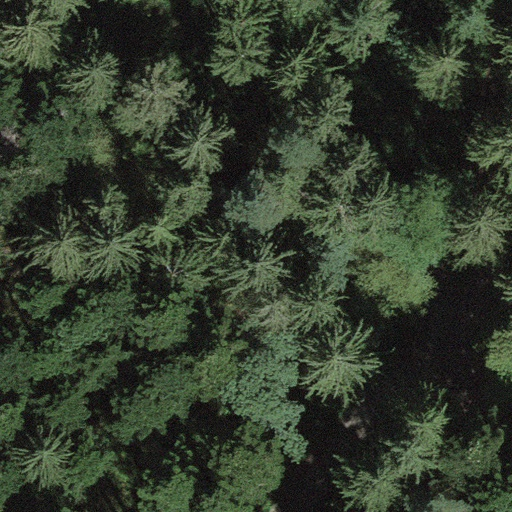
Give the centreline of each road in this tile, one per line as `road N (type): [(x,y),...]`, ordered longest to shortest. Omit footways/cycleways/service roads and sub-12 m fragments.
road 1 (track): [(381,380),(503,0)]
road 2 (track): [(302,511),(381,380),(511,239)]
road 3 (track): [(511,463),(484,436),(381,380)]
